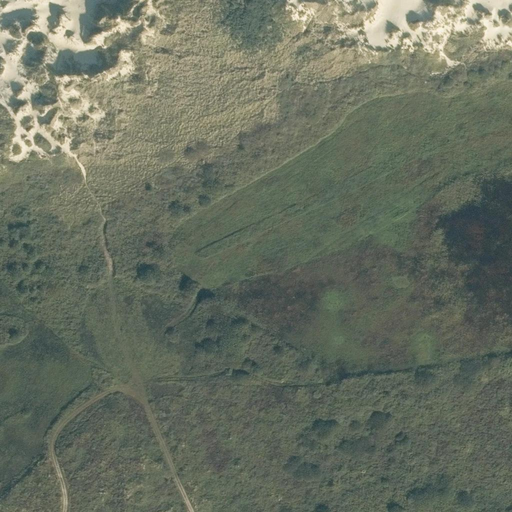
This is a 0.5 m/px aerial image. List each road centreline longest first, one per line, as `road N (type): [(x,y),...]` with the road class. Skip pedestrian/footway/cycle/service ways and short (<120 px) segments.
road 1 (track): [(511,150),(327,374),(281,383),(249,368),(140,387),(142,402)]
road 2 (unknown): [(142,402),(110,389),(57,429),(51,447),(63,511)]
road 3 (unknown): [(191,511),(142,402)]
